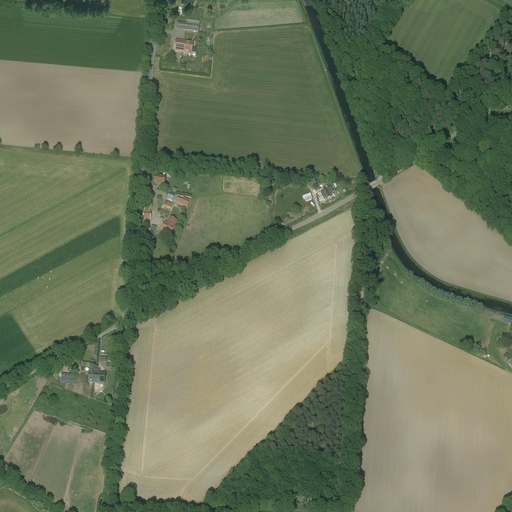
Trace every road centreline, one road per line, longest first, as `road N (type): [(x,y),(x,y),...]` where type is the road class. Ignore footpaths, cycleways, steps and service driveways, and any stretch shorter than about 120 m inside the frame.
road 1 (unclassified): [(127,319),(378,182),(511,97)]
road 2 (track): [(347,511),(366,188)]
road 3 (tertiary): [(127,319),(158,0)]
road 4 (tertiary): [(109,511),(127,319)]
road 5 (track): [(402,0),(376,51),(383,179)]
road 6 (unclassified): [(0,390),(127,319)]
